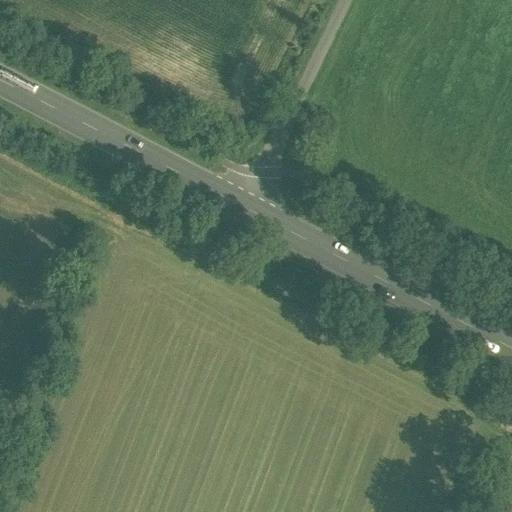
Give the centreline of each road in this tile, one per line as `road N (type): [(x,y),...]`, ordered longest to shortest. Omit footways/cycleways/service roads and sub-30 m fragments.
road 1 (secondary): [(251,203),(511,342)]
road 2 (secondary): [(0,72),(251,203)]
road 3 (unclassified): [(348,0),(251,203)]
